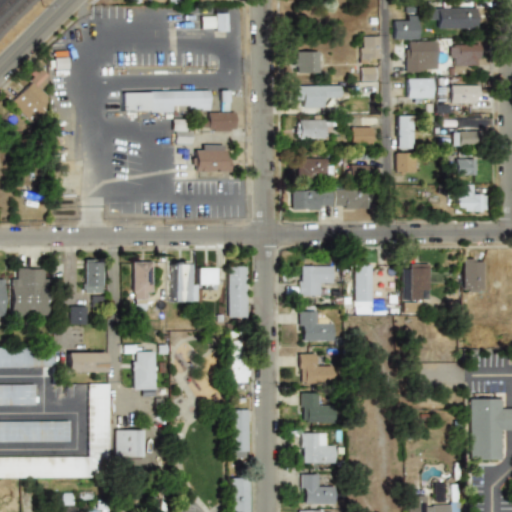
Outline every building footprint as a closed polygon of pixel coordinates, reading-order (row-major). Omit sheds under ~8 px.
[(428,18),(436,18),(436,27),(475,27),(475,7),(428,7),(428,18)] [(224,14),(199,15),(199,28),(213,28),(213,32),(224,31),(224,14)] [(415,16),(390,16),(390,39),(415,39),(415,16)] [(378,62),(378,35),(357,35),(357,62),(378,62)] [(403,72),(434,72),(434,40),(403,40),(403,72)] [(447,65),(478,65),(478,44),(447,44),(447,65)] [(317,72),(317,51),(291,51),(291,72),(317,72)] [(373,67),(358,67),(358,80),(373,80),(373,67)] [(7,101),(26,120),(47,99),(34,86),(44,75),(38,69),(7,101)] [(404,101),(428,101),(428,78),(404,78),(404,101)] [(292,106),(321,106),(321,96),(338,96),(338,85),(292,84),(292,106)] [(477,84),(447,84),(447,103),(477,103),(477,84)] [(207,110),(207,90),(120,90),(120,110),(207,110)] [(232,112),(205,112),(205,130),(232,130),(232,112)] [(411,116),(395,116),(395,148),(411,148),(411,116)] [(327,138),(327,118),(293,118),(293,138),(327,138)] [(370,126),(348,126),(348,145),(370,145),(370,126)] [(479,145),(479,130),(450,130),(450,145),(479,145)] [(193,144),(193,171),(226,171),(226,144),(193,144)] [(412,171),(412,152),(392,152),(392,171),(412,171)] [(294,158),(294,178),(329,178),(329,158),(294,158)] [(453,158),(453,174),(473,174),(473,158),(453,158)] [(365,173),(364,165),(347,165),(347,174),(365,173)] [(369,187),(289,188),(289,210),(369,209),(369,187)] [(453,211),(483,211),(483,192),(453,192),(453,211)] [(480,291),(480,257),(461,257),(461,291),(480,291)] [(99,259),(80,259),(80,292),(99,292),(99,259)] [(149,261),(130,260),(129,303),(149,303),(149,261)] [(168,300),(190,300),(190,263),(168,263),(168,300)] [(426,300),(426,263),(408,263),(408,300),(426,300)] [(225,265),(225,317),(244,317),(244,265),(225,265)] [(318,294),(318,285),(329,285),(329,265),(297,265),(297,294),(318,294)] [(352,265),(352,313),(368,313),(368,265),(352,265)] [(195,267),(195,289),(215,289),(215,267),(195,267)] [(8,316),(47,316),(47,268),(8,268),(8,316)] [(495,317),(505,317),(505,297),(495,297),(495,317)] [(400,313),(416,313),(415,302),(400,302),(400,313)] [(67,323),(84,323),(84,306),(67,306),(67,323)] [(297,340),(329,340),(329,320),(319,320),(319,311),(297,311),(297,340)] [(226,382),(244,382),(244,341),(226,341),(226,382)] [(152,388),(152,349),(130,349),(130,388),(152,388)] [(0,350),(52,351),(52,367),(0,366),(0,350)] [(104,351),(64,351),(64,371),(104,371),(104,351)] [(297,382),(326,382),(326,363),(315,363),(315,353),(297,353),(297,382)] [(0,386),(36,387),(36,406),(0,405),(0,386)] [(106,461),(88,460),(89,386),(106,386),(106,461)] [(330,421),(330,403),(318,402),(318,392),(298,392),(298,421),(330,421)] [(498,459),(474,459),(472,398),(499,399),(499,408),(511,408),(511,428),(500,428),(500,459),(498,459)] [(245,409),(228,409),(228,451),(245,451),(245,409)] [(0,424),(69,425),(69,444),(0,443),(0,424)] [(141,456),(141,429),(113,429),(113,456),(141,456)] [(297,462),(330,462),(330,442),(319,442),(319,432),(297,432),(297,462)] [(0,459),(88,460),(106,461),(106,477),(0,476),(0,459)] [(298,474),(298,503),(331,503),(331,484),(318,484),(318,474),(298,474)] [(247,511),(247,477),(228,477),(228,511),(247,511)] [(406,511),(458,511),(458,484),(448,484),(448,504),(425,504),(425,487),(413,488),(413,494),(406,494),(406,511)]
